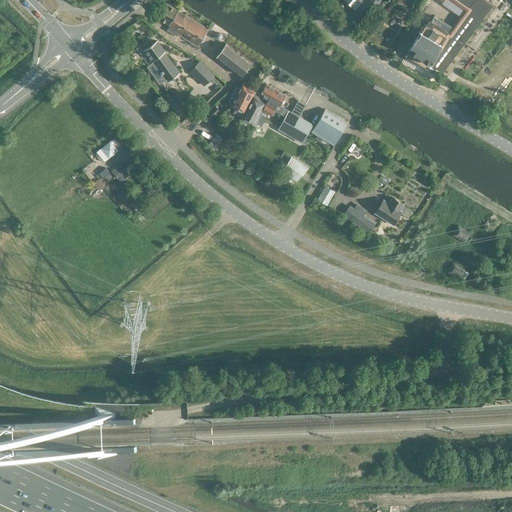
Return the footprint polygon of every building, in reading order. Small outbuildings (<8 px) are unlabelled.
[(384,4),(378,0),(364,0),(352,14),(365,25),(384,4)] [(426,70),(429,65),(441,73),(491,5),(484,0),(451,0),(467,11),(449,36),(430,24),(426,31),(422,29),(405,56),(426,70)] [(176,36),(196,48),(208,30),(165,4),(156,19),(169,26),(166,32),(176,38),(176,36)] [(157,41),(144,51),(151,61),(152,60),(167,81),(172,77),(172,78),(174,77),(173,76),(178,73),(163,52),(164,51),(157,41)] [(220,59),(240,75),(248,65),(228,49),(220,59)] [(190,71),(204,85),(213,77),(199,62),(190,71)] [(248,100),(253,91),(241,84),(237,90),(233,88),(231,92),(248,100)] [(259,95),(279,106),(285,95),(265,84),(259,94),(259,95)] [(248,100),(242,114),(241,115),(255,123),(256,121),(258,123),(262,116),(259,114),(262,110),(270,115),(273,110),(276,112),(279,106),(259,95),(259,94),(253,91),(248,100)] [(248,100),(231,92),(231,93),(232,93),(226,102),(230,104),(228,106),(242,114),(248,100)] [(287,110),(300,115),(302,109),(290,104),(287,110)] [(208,123),(220,112),(214,106),(203,117),(208,123)] [(299,117),(295,114),(293,114),(288,111),(278,129),(284,132),(289,135),(299,117)] [(311,134),(333,146),(346,123),(323,111),(311,134)] [(301,142),(311,124),(299,117),(289,135),(293,137),(301,142)] [(218,145),(222,138),(217,135),(212,142),(218,145)] [(104,162),(122,147),(114,138),(97,152),(104,162)] [(308,167),(296,159),(287,172),(299,180),(308,167)] [(130,175),(121,163),(111,171),(120,182),(130,175)] [(443,182),(432,176),(426,186),(436,192),(443,182)] [(142,177),(139,180),(147,189),(146,191),(150,196),(152,194),(155,197),(158,194),(150,185),(153,182),(148,178),(145,180),(142,177)] [(335,191),(325,186),(317,200),(326,205),(335,191)] [(382,200),(374,212),(391,224),(399,212),(397,210),(401,204),(391,198),(387,204),(382,200)] [(366,211),(357,204),(353,208),(349,205),(342,215),(369,233),(375,224),(363,215),(366,211)] [(457,226),(452,234),(463,241),(468,233),(457,226)] [(429,234),(423,243),(438,252),(441,246),(434,242),(436,238),(429,234)] [(470,238),(464,251),(471,254),(477,242),(470,238)] [(459,247),(450,253),(453,257),(462,252),(459,247)] [(453,263),(448,271),(459,278),(464,270),(453,263)] [(80,401),(100,399),(99,386),(79,387),(80,401)]
